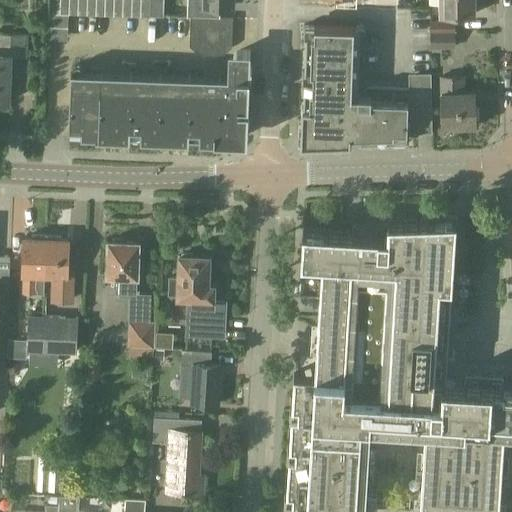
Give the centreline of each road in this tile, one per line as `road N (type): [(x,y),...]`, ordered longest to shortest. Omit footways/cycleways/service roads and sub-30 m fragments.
road 1 (unclassified): [(251,511),(269,174)]
road 2 (tertiary): [(269,174),(0,172)]
road 3 (tertiary): [(269,174),(511,170)]
road 4 (unclassified): [(269,174),(274,0)]
